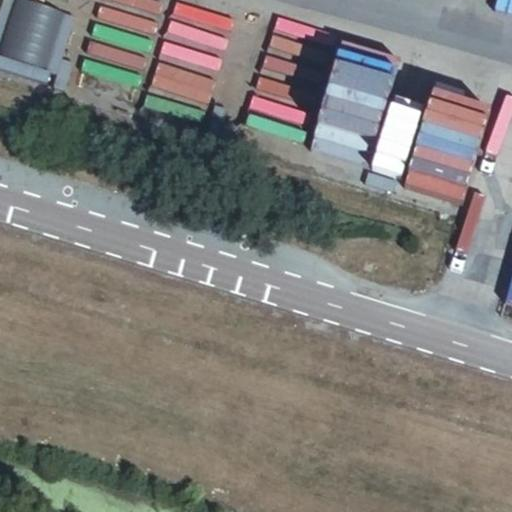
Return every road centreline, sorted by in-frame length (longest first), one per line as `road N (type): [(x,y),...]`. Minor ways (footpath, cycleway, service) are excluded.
road 1 (tertiary): [(0,201),(511,355)]
road 2 (unknown): [(270,92),(0,20)]
